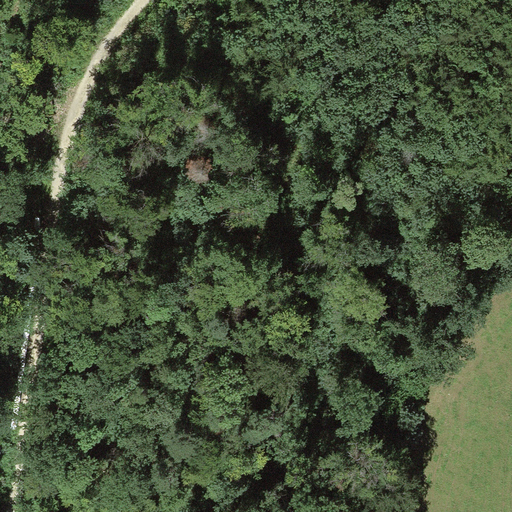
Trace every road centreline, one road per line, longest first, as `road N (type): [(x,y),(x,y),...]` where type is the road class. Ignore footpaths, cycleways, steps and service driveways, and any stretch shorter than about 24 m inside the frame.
road 1 (track): [(136,0),(71,107),(8,511)]
road 2 (track): [(258,234),(326,104),(402,33),(455,0)]
